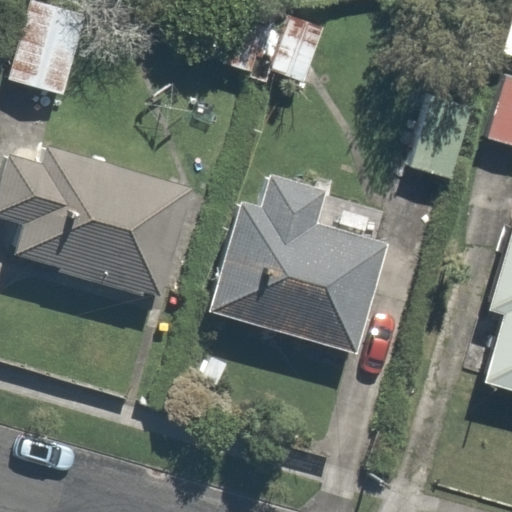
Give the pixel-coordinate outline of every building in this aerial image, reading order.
[(91,6),(67,0),(26,0),(6,83),(68,99),(91,6)] [(511,25),(507,24),(485,108),(511,114),(511,25)] [(485,99),(426,82),(400,173),(459,190),(485,99)] [(0,215),(23,222),(13,253),(156,296),(189,185),(11,132),(0,167),(0,215)] [(259,174),(252,204),(221,197),(195,310),(357,347),(383,234),(358,228),(365,198),(259,174)] [(511,389),(511,212),(487,308),(503,312),(485,382),(511,389)]
